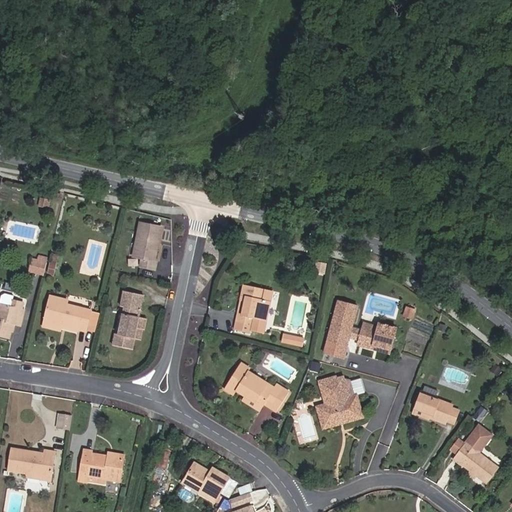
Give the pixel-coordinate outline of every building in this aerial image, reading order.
[(154,249),(155,243),(158,244),(161,229),(140,224),(133,257),(142,259),(140,267),(155,270),(157,261),(154,261),(156,249),(154,249)] [(43,275),(46,263),(32,260),(29,272),(43,275)] [(53,275),(56,263),(51,262),(48,273),(53,275)] [(264,334),(272,291),(244,286),(235,331),(251,334),(252,332),(264,334)] [(133,338),(136,327),(144,328),(145,321),(138,319),(143,297),(123,293),(120,305),(124,306),(123,313),(124,313),(119,336),(115,335),(113,344),(131,348),(133,338)] [(15,324),(16,324),(19,309),(21,310),(23,303),(12,300),(13,296),(4,294),(0,296),(0,297),(0,305),(0,306),(0,336),(8,338),(10,330),(8,329),(9,323),(15,324)] [(67,301),(50,297),(44,322),(61,326),(79,331),(79,330),(85,331),(86,329),(90,313),(90,311),(67,306),(67,301)] [(371,349),(372,346),(390,351),(395,329),(378,324),(377,328),(363,324),(361,330),(351,328),(357,307),(338,302),(327,342),(346,347),(349,338),(359,340),(357,345),(371,349)] [(411,320),(414,310),(406,308),(403,317),(411,320)] [(16,324),(22,326),(25,311),(21,310),(19,309),(16,324)] [(86,329),(96,331),(100,315),(90,313),(86,329)] [(133,338),(141,340),(144,328),(136,327),(133,338)] [(282,342),(295,344),(296,337),(284,334),(282,342)] [(303,346),(305,338),(296,337),(295,344),(303,346)] [(344,356),(346,347),(327,342),(325,351),(344,356)] [(244,395),(262,406),(264,404),(276,412),(288,393),(276,386),(274,389),(247,373),(249,370),(239,364),(224,389),(233,394),(236,390),(244,395)] [(495,375),(500,369),(495,365),(490,371),(495,375)] [(336,422),(343,420),(343,422),(361,418),(352,388),(350,388),(348,380),(338,378),(320,383),(327,406),(318,409),(321,419),(326,418),(328,426),(336,424),(336,422)] [(452,406),(421,394),(416,406),(430,412),(429,417),(445,423),(446,421),(453,424),(458,411),(451,408),(452,406)] [(242,400),(260,410),(262,406),(244,395),(242,400)] [(429,417),(430,412),(416,406),(414,412),(428,418),(429,417)] [(476,424),(486,412),(480,407),(471,419),(476,424)] [(59,414),(56,428),(69,430),(72,416),(59,414)] [(498,468),(479,454),(492,436),(479,426),(454,458),(470,471),(475,475),(486,483),(498,468)] [(167,447),(169,439),(161,437),(159,445),(167,447)] [(29,454),(29,452),(12,449),(9,471),(26,473),(26,477),(50,481),(54,452),(44,451),(44,456),(29,454)] [(119,481),(122,460),(107,457),(91,455),(91,451),(84,450),(80,471),(79,481),(86,482),(87,477),(119,481)] [(165,450),(160,466),(166,468),(171,452),(165,450)] [(197,491),(200,486),(217,496),(228,479),(212,470),(210,473),(194,464),(183,483),(197,491)] [(197,491),(214,501),(217,496),(200,486),(197,491)] [(256,511),(257,504),(268,505),(269,495),(268,489),(229,496),(232,511),(231,511),(256,511)]
